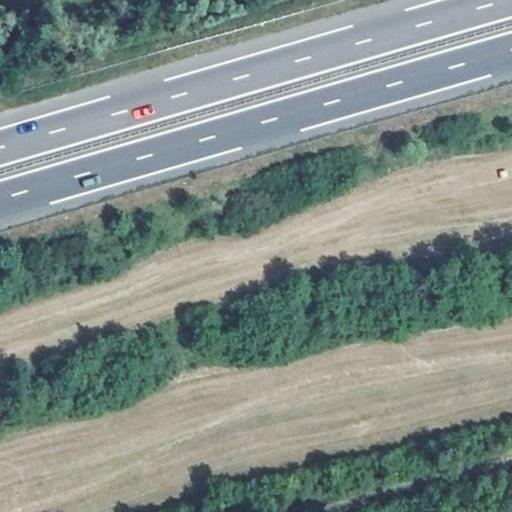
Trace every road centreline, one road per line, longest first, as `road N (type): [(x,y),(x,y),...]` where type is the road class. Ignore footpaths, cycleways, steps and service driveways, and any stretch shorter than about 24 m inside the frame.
road 1 (motorway): [(511,0),(0,147)]
road 2 (motorway): [(0,199),(511,53)]
